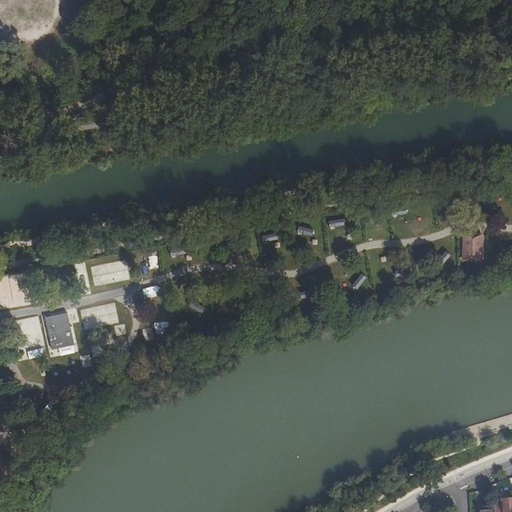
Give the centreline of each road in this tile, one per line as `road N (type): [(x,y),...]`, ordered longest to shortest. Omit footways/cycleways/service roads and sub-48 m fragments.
road 1 (track): [(511,149),(0,247)]
road 2 (track): [(15,384),(69,373),(146,321),(223,296)]
